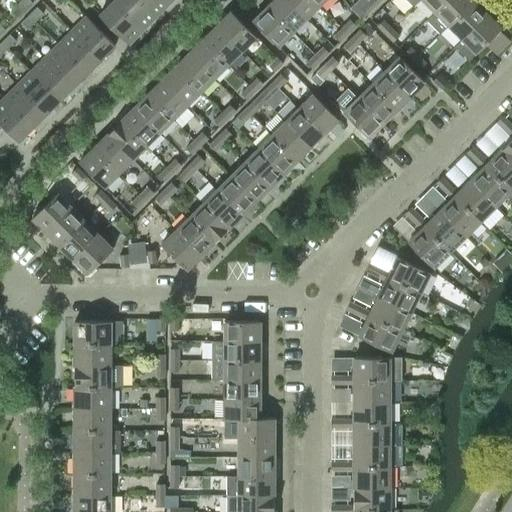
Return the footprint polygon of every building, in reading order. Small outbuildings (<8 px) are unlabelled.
[(21,0),(18,3),(25,10),(33,2),(30,0),(21,0)] [(142,29),(113,0),(99,15),(127,44),(142,29)] [(156,16),(140,0),(113,0),(142,29),(156,16)] [(169,2),(167,0),(140,0),(156,16),(169,2)] [(273,0),(267,7),(292,32),(306,19),(287,0),(273,0)] [(287,0),(306,19),(319,5),(314,0),(287,0)] [(361,8),(367,15),(375,7),(369,0),(361,8)] [(422,0),(434,12),(445,0),(422,0)] [(448,25),(448,26),(473,1),(472,0),(445,0),(434,12),(426,20),(440,33),(448,25)] [(473,1),(448,26),(462,39),(487,14),(473,1)] [(10,11),(17,18),(25,10),(18,3),(10,11)] [(29,15),(36,21),(43,13),(37,7),(29,15)] [(252,21),(277,46),(292,32),(267,7),(252,21)] [(216,25),(242,51),(256,37),(231,11),(216,25)] [(476,54),(485,44),(498,31),(499,30),(501,28),(487,14),(462,39),(476,54)] [(22,22),(28,29),(36,21),(29,15),(22,22)] [(73,30),(104,61),(107,58),(105,55),(115,45),(86,17),(73,30)] [(341,27),(348,34),(356,25),(349,19),(341,27)] [(376,26),(385,35),(392,28),(383,19),(376,26)] [(203,39),(228,64),(242,51),(216,25),(203,39)] [(333,35),(340,41),(348,34),(341,27),(333,35)] [(385,35),(393,43),(399,35),(392,28),(385,35)] [(352,38),(358,44),(366,35),(360,29),(352,38)] [(59,44),(88,72),(96,64),(98,67),(104,61),(73,30),(59,44)] [(485,44),(496,54),(510,41),(499,30),(498,31),(485,44)] [(2,42),(8,48),(16,41),(10,34),(2,42)] [(344,46),(350,52),(358,44),(352,38),(344,46)] [(189,53),(214,78),(228,64),(203,39),(189,53)] [(0,44),(0,55),(1,56),(8,48),(2,42),(0,44)] [(45,57),(76,88),(80,85),(78,82),(88,72),(59,44),(45,57)] [(314,54),(320,61),(329,52),(322,46),(314,54)] [(419,55),(410,47),(404,54),(412,62),(419,55)] [(175,66),(200,92),(214,78),(189,53),(175,66)] [(306,63),(312,69),(320,61),(314,54),(306,63)] [(412,62),(421,71),(428,64),(419,55),(412,62)] [(325,65),(330,71),(339,62),(333,56),(325,65)] [(32,71),(60,100),(69,91),(71,94),(76,88),(45,57),(32,71)] [(268,66),(275,72),(284,64),(277,57),(268,66)] [(385,71),(410,96),(424,82),(399,57),(385,71)] [(317,73),(323,79),(330,71),(325,65),(317,73)] [(161,80),(186,106),(200,92),(175,66),(161,80)] [(18,85),(49,116),(53,112),(50,110),(60,100),(32,71),(18,85)] [(371,84),(396,110),(410,96),(385,71),(371,84)] [(440,89),(446,83),(449,81),(440,72),(432,81),(440,89)] [(279,88),(287,80),(280,73),(272,82),(279,88)] [(248,85),(255,92),(263,83),(257,77),(248,85)] [(148,94),(173,119),(186,106),(161,80),(148,94)] [(264,90),(271,96),(279,88),(272,82),(264,90)] [(357,98),(382,124),(396,110),(371,84),(357,98)] [(5,98),(33,127),(42,118),(44,121),(49,116),(18,85),(5,98)] [(255,92),(248,85),(240,93),(247,100),(255,92)] [(134,107),(159,132),(173,119),(148,94),(134,107)] [(298,108),(323,133),(338,119),(313,94),(298,108)] [(0,123),(4,127),(7,131),(20,144),(26,139),(23,137),(33,127),(5,98),(0,102),(0,123)] [(382,124),(357,98),(343,112),(368,138),(382,124)] [(253,101),(245,109),(251,115),(251,116),(260,107),(253,101)] [(227,119),(228,119),(236,111),(229,104),(221,113),(227,119)] [(120,121),(145,146),(159,132),(134,107),(120,121)] [(285,122),(310,147),(323,133),(298,108),(285,122)] [(237,116),(243,123),(251,115),(245,109),(237,116)] [(213,120),(220,127),(228,119),(227,119),(221,113),(221,112),(213,120)] [(504,130),(505,129),(510,124),(502,116),(497,122),(504,130)] [(107,135),(132,160),(145,146),(120,121),(107,135)] [(271,135),(296,161),(310,147),(285,122),(271,135)] [(217,136),(223,143),(232,134),(225,128),(217,136)] [(193,140),(200,147),(209,138),(202,132),(193,140)] [(93,148),(118,174),(132,160),(107,135),(93,148)] [(257,149),(282,174),(296,161),(271,135),(257,149)] [(209,144),(216,151),(224,143),(223,143),(217,136),(209,144)] [(511,138),(500,150),(511,161),(511,138)] [(192,155),(200,147),(193,140),(185,148),(192,155)] [(474,159),(479,154),(472,147),(466,152),(474,160),(474,159)] [(118,174),(93,148),(79,162),(104,187),(118,174)] [(243,163),(268,188),(282,174),(257,149),(243,163)] [(511,189),(511,161),(500,150),(488,163),(479,154),(474,159),(482,168),(485,165),(511,190),(511,189)] [(198,155),(190,163),(196,170),(205,161),(198,155)] [(175,159),(166,167),(173,174),(181,166),(175,159)] [(182,171),(189,178),(197,170),(196,170),(190,163),(182,171)] [(230,176),(255,202),(268,188),(243,163),(230,176)] [(470,180),(495,206),(511,190),(485,165),(482,168),(470,180)] [(79,181),(85,175),(77,167),(71,173),(79,181)] [(158,175),(165,181),(173,174),(166,167),(158,175)] [(216,190),(241,215),(255,202),(230,176),(216,190)] [(441,177),(435,183),(443,190),(448,186),(441,177)] [(479,222),(495,206),(470,180),(457,193),(449,185),(448,186),(443,190),(451,199),(454,196),(479,222)] [(171,182),(162,191),(169,197),(178,189),(171,182)] [(139,194),(139,195),(145,201),(154,192),(148,186),(139,194)] [(102,204),(108,199),(99,190),(94,196),(102,204)] [(202,204),(227,229),(241,215),(216,190),(202,204)] [(161,205),(169,197),(162,191),(154,198),(161,205)] [(46,233),(71,207),(57,193),(32,218),(46,233)] [(146,201),(145,201),(139,195),(131,202),(138,209),(146,201)] [(439,211),(464,237),(479,222),(454,196),(451,199),(439,211)] [(108,199),(102,204),(110,212),(116,206),(108,199)] [(188,217),(213,243),(227,229),(202,204),(188,217)] [(60,247),(85,222),(71,207),(46,233),(60,247)] [(411,207),(405,213),(413,221),(419,215),(411,207)] [(427,223),(419,215),(413,221),(421,229),(424,227),(449,252),(464,237),(439,211),(427,223)] [(175,231),(200,256),(213,243),(188,217),(175,231)] [(74,260),(99,235),(85,222),(60,247),(74,260)] [(424,227),(421,229),(407,242),(433,268),(449,252),(424,227)] [(200,256),(175,231),(161,245),(186,270),(200,256)] [(99,235),(74,260),(87,274),(113,249),(99,235)] [(148,263),(156,262),(154,250),(146,251),(148,263)] [(120,267),(128,266),(127,254),(119,255),(120,267)] [(388,277),(419,293),(429,272),(397,256),(389,273),(379,268),(379,269),(375,276),(385,281),(388,277)] [(365,271),(375,276),(379,269),(369,263),(365,271)] [(378,296),(410,312),(419,293),(388,277),(385,281),(378,296)] [(410,312),(378,296),(370,312),(360,308),(357,315),(366,319),(369,315),(401,331),(410,312)] [(346,310),(357,315),(360,308),(350,302),(346,310)] [(390,352),(401,331),(369,315),(366,319),(358,336),(390,352)] [(164,330),(164,319),(156,319),(156,330),(164,330)] [(178,319),(170,319),(170,331),(178,331),(178,319)] [(74,343),(110,343),(110,321),(74,321),(74,343)] [(224,340),(260,340),(260,321),(224,321),(224,340)] [(260,340),(224,340),(211,340),(211,360),(260,360),(260,340)] [(110,343),(74,343),(74,364),(110,364),(110,343)] [(170,349),(170,360),(178,360),(178,349),(170,349)] [(155,353),(156,364),(164,364),(164,354),(155,353)] [(354,380),(389,380),(389,357),(353,357),(353,376),(342,376),(343,384),(353,384),(354,380)] [(178,372),(178,360),(170,360),(170,372),(178,372)] [(259,379),(260,360),(211,360),(211,380),(224,380),(224,379),(259,379)] [(110,364),(74,364),(74,386),(110,386),(110,364)] [(164,364),(156,364),(156,377),(164,377),(164,364)] [(331,384),(343,384),(342,376),(331,376),(331,384)] [(224,398),(259,398),(259,379),(224,379),(224,380),(224,398)] [(353,401),(389,402),(389,380),(354,380),(353,384),(353,401)] [(110,386),(74,386),(74,407),(110,407),(110,386)] [(170,387),(170,398),(179,398),(179,387),(170,387)] [(156,397),(156,408),(165,408),(165,397),(156,397)] [(170,410),(179,410),(179,398),(170,398),(170,410)] [(259,398),(224,398),(224,419),(238,419),(259,419),(259,398)] [(342,419),(343,427),(353,427),(353,424),(389,424),(389,402),(353,401),(353,419),(342,419)] [(110,407),(74,407),(74,429),(110,429),(110,407)] [(156,419),(165,419),(165,408),(156,408),(156,419)] [(274,437),(274,418),(259,418),(259,419),(238,419),(238,437),(274,437)] [(343,427),(342,419),(331,419),(331,427),(343,427)] [(353,445),(389,445),(389,424),(353,424),(353,427),(353,445)] [(170,438),(179,438),(179,426),(170,426),(170,438)] [(110,429),(74,429),(74,450),(110,450),(110,429)] [(238,456),(274,456),(274,437),(238,437),(238,456)] [(170,438),(170,449),(179,449),(179,438),(170,438)] [(155,440),(155,451),(165,451),(165,440),(155,440)] [(389,445),(353,445),(353,462),(342,462),(342,470),(353,470),(353,466),(389,466),(389,445)] [(110,450),(74,450),(74,472),(109,472),(110,450)] [(155,463),(165,463),(165,451),(155,451),(155,463)] [(238,475),(274,476),(274,456),(238,456),(238,475)] [(330,470),(342,470),(342,462),(330,462),(330,470)] [(169,475),(179,475),(179,464),(169,464),(169,475)] [(353,488),(389,488),(389,466),(353,466),(353,470),(353,488)] [(109,472),(74,472),(73,494),(109,494),(109,472)] [(169,487),(179,487),(179,475),(169,475),(169,487)] [(238,495),(274,495),(274,476),(238,475),(238,495)] [(155,494),(163,494),(165,494),(165,483),(155,483),(155,494)] [(352,511),(353,510),(389,510),(389,488),(353,488),(353,505),(342,505),(342,511),(352,511)] [(109,511),(109,494),(73,494),(73,511),(109,511)] [(165,507),(165,494),(163,494),(155,494),(155,507),(165,507)] [(226,511),(273,511),(274,495),(238,495),(238,496),(226,496),(226,511)]
